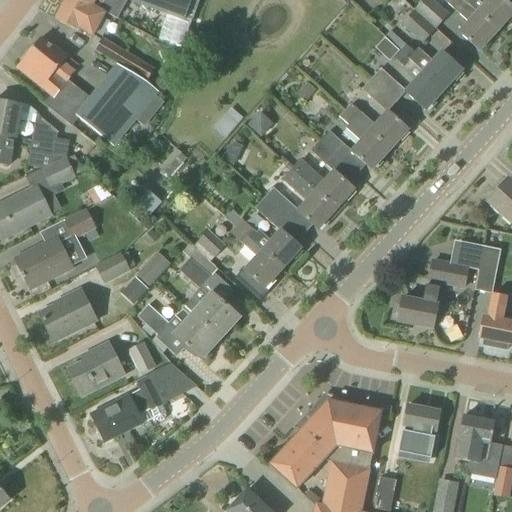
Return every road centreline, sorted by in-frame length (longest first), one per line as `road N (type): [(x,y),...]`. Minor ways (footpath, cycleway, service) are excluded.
road 1 (tertiary): [(313,329),(511,106)]
road 2 (tertiary): [(120,511),(192,459),(313,329)]
road 3 (residential): [(94,511),(0,315)]
road 4 (residential): [(511,388),(348,355),(313,329)]
